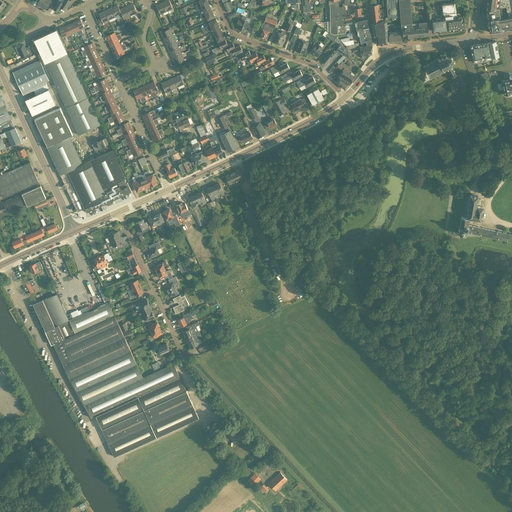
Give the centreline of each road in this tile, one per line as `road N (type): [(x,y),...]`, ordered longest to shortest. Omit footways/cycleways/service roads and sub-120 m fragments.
road 1 (residential): [(235,411),(183,354),(118,212)]
road 2 (unknown): [(8,263),(112,462)]
road 3 (secondary): [(167,190),(345,97)]
road 4 (tertiary): [(74,233),(0,69)]
road 5 (residential): [(345,97),(314,65),(236,37),(216,0)]
road 6 (track): [(331,511),(235,411)]
